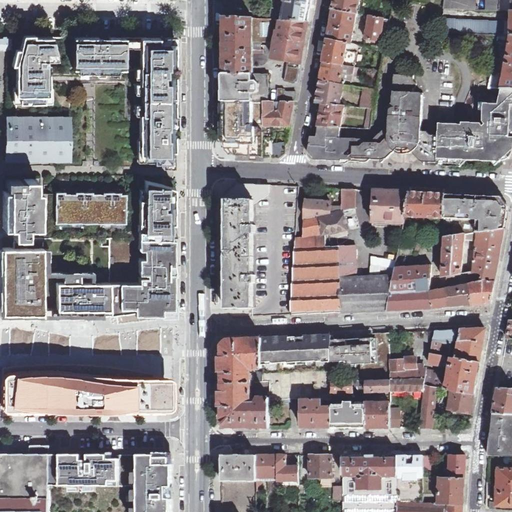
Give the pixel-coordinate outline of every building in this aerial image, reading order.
[(270,18),(309,20),(312,0),(284,0),(283,9),(271,6),(270,18)] [(335,0),(334,8),(357,12),(359,12),(360,0),(335,0)] [(445,0),(444,8),(476,9),(476,6),(476,0),(445,0)] [(501,10),(501,0),(486,0),(486,9),(501,10)] [(511,0),(501,0),(501,10),(511,10),(511,1),(511,2),(511,0)] [(225,15),(237,16),(237,1),(225,1),(225,15)] [(255,8),(253,17),(267,18),(268,10),(255,8)] [(348,42),(350,42),(351,42),(357,12),(334,8),(328,38),(348,42)] [(224,72),(253,72),(253,53),(253,49),(253,40),(253,17),(237,16),(225,15),(224,72)] [(366,38),(380,40),(382,32),(382,29),(385,17),(370,15),(366,38)] [(288,60),(301,62),(309,20),(270,18),(267,18),(253,17),(253,40),(255,40),(257,40),(261,41),(274,41),(276,43),(274,57),(288,60)] [(504,34),(504,27),(504,22),(442,19),(440,31),(504,34)] [(511,35),(511,36),(502,87),(511,88),(511,35)] [(0,48),(11,49),(11,36),(0,36),(0,48)] [(59,37),(22,37),(16,63),(16,104),(55,104),(55,75),(55,62),(66,61),(59,37)] [(55,75),(80,75),(80,37),(59,37),(66,61),(55,62),(55,75)] [(133,37),(80,37),(80,75),(125,75),(125,71),(133,71),(133,49),(133,37)] [(142,37),(133,37),(133,49),(141,49),(142,37)] [(140,98),(174,98),(175,37),(142,37),(141,49),(141,76),(140,98)] [(344,63),(347,49),(348,45),(348,42),(328,38),(324,60),(344,63)] [(347,49),(344,63),(352,65),(355,51),(347,49)] [(298,81),(301,62),(288,60),(284,80),(296,82),(296,81),(298,81)] [(341,83),(341,80),(343,72),(344,63),(324,60),(321,79),(341,83)] [(344,63),(343,72),(353,74),(356,75),(356,73),(357,73),(358,66),(352,65),(344,63)] [(490,87),(499,87),(500,81),(498,81),(500,73),(492,71),(490,87)] [(264,101),(269,101),(269,73),(253,72),(224,72),(224,102),(264,101)] [(438,162),(438,158),(440,135),(431,135),(428,131),(422,131),(424,93),(414,92),(415,88),(416,87),(417,86),(418,84),(417,83),(416,82),(415,81),(415,75),(399,74),(398,84),(394,84),(394,99),(397,99),(397,106),(394,107),(392,109),(391,110),(390,129),(386,129),(383,131),(375,139),(340,137),(341,128),(318,127),(317,137),(311,136),(309,144),(308,150),(310,150),(310,152),(311,154),(313,156),(316,156),(316,160),(321,160),(344,161),(360,162),(362,160),(364,159),(382,160),(382,162),(387,159),(392,154),(396,151),(410,151),(413,151),(419,159),(425,164),(425,159),(428,159),(430,159),(430,161),(438,162)] [(331,103),(341,104),(344,84),(341,83),(321,79),(317,103),(323,104),(331,105),(331,103)] [(369,88),(376,89),(377,82),(370,81),(369,88)] [(361,107),(372,108),(376,89),(369,88),(364,87),(361,107)] [(511,88),(502,87),(499,102),(484,102),(483,119),(487,124),(485,126),(482,123),(463,122),(463,124),(440,123),(440,135),(438,158),(463,160),(500,161),(511,151),(511,88)] [(281,101),(294,101),(296,91),(284,91),(284,88),(277,88),(277,101),(281,101)] [(174,161),(174,98),(140,98),(139,160),(174,161)] [(264,124),(264,101),(224,102),(224,136),(224,143),(235,156),(264,157),(264,137),(264,124)] [(264,125),(290,125),(294,101),(281,101),(281,106),(274,106),(274,101),(269,101),(264,101),(264,124),(264,125)] [(318,127),(341,128),(345,105),(341,104),(331,103),(331,105),(323,104),(318,127)] [(8,116),(3,116),(3,136),(3,158),(34,159),(69,159),(70,117),(16,116),(8,116)] [(264,157),(279,158),(285,153),(287,143),(273,142),(274,137),(264,137),(264,157)] [(438,158),(438,162),(439,165),(463,167),(463,160),(438,158)] [(145,190),(140,190),(141,239),(141,253),(146,253),(146,262),(141,262),(142,285),(112,285),(114,316),(116,316),(137,314),(137,318),(153,318),(163,318),(163,321),(179,320),(179,312),(177,312),(177,190),(145,180),(145,190)] [(254,200),(263,197),(269,193),(269,190),(270,185),(238,183),(224,197),(224,200),(226,200),(254,200)] [(253,308),(252,308),(252,316),(291,314),(293,280),(295,239),(298,186),(280,185),(270,185),(269,190),(269,193),(263,197),(254,200),(253,308)] [(41,187),(12,187),(13,197),(7,197),(6,240),(6,255),(45,252),(47,198),(41,198),(41,187)] [(342,205),(342,211),(343,211),(355,209),(355,189),(343,188),(342,205)] [(355,189),(355,209),(364,207),(365,190),(355,189)] [(405,222),(406,215),(410,192),(392,191),(390,191),(389,190),(386,190),(385,191),(373,190),(372,221),(405,222)] [(406,215),(444,217),(445,217),(446,194),(425,193),(410,192),(406,215)] [(126,195),(57,194),(57,226),(126,227),(126,195)] [(475,232),(505,228),(509,209),(498,196),(483,195),(446,194),(445,217),(444,217),(471,218),(472,218),(476,218),(475,232)] [(225,308),(252,308),(253,308),(254,200),(226,200),(225,308)] [(319,215),(331,213),(331,205),(332,202),(306,200),(305,217),(319,215)] [(319,215),(323,234),(326,233),(347,229),(343,211),(342,211),(331,213),(319,215)] [(304,237),(295,239),(293,280),(339,278),(338,246),(326,246),(326,233),(323,234),(319,215),(305,217),(304,237)] [(444,235),(465,233),(475,232),(476,218),(472,218),(471,218),(444,217),(443,236),(444,235)] [(481,279),(496,280),(505,228),(475,232),(465,233),(465,239),(476,240),(473,271),(481,273),(481,279)] [(465,239),(465,233),(444,235),(442,276),(461,273),(465,239)] [(339,278),(362,277),(361,269),(357,269),(356,245),(338,246),(339,278)] [(6,255),(1,254),(2,318),(46,318),(46,273),(45,252),(6,255)] [(376,259),(370,259),(370,266),(371,267),(371,276),(394,275),(395,267),(375,264),(376,259)] [(410,279),(412,309),(433,308),(431,292),(432,264),(421,265),(412,266),(395,267),(394,275),(393,280),(410,279)] [(46,273),(46,318),(114,316),(112,285),(95,286),(96,272),(46,273)] [(339,278),(341,312),(387,310),(393,280),(394,275),(371,276),(362,277),(339,278)] [(339,278),(293,280),(291,314),(341,312),(339,278)] [(393,280),(387,310),(412,309),(410,279),(393,280)] [(447,288),(448,306),(459,305),(484,303),(491,303),(496,280),(481,279),(481,281),(457,286),(454,287),(447,288)] [(431,292),(433,308),(448,306),(447,288),(431,292)] [(456,357),(480,362),(486,330),(485,329),(461,330),(458,342),(456,357)] [(458,342),(461,330),(435,331),(431,352),(446,355),(448,356),(451,343),(453,344),(454,341),(458,342)] [(366,380),(391,379),(391,360),(390,332),(375,333),(376,338),(366,338),(365,340),(365,345),(366,345),(366,348),(359,348),(359,345),(360,345),(347,345),(347,339),(332,340),(332,381),(352,380),(366,380)] [(302,399),(322,399),(332,399),(332,394),(332,392),(332,381),(332,340),(332,336),(332,335),(296,337),(277,337),(262,338),(262,368),(263,379),(263,381),(270,381),(270,397),(270,399),(302,398),(302,399)] [(250,368),(262,368),(262,338),(228,339),(222,345),(222,382),(251,382),(251,373),(248,371),(250,368)] [(446,355),(431,352),(429,363),(444,365),(446,355)] [(451,390),(474,395),(475,394),(478,376),(478,375),(478,374),(479,373),(478,373),(479,365),(480,365),(480,364),(480,362),(456,357),(451,356),(447,379),(446,389),(451,390)] [(391,379),(425,378),(426,373),(427,370),(420,371),(420,366),(414,366),(414,357),(405,357),(405,360),(391,360),(391,379)] [(172,405),(173,402),(173,379),(172,377),(170,375),(168,375),(166,375),(161,375),(133,374),(108,374),(86,371),(68,369),(14,370),(7,371),(4,372),(3,373),(1,376),(1,408),(65,410),(91,411),(108,411),(122,409),(165,409),(167,408),(169,408),(171,406),(172,405)] [(425,378),(425,385),(437,387),(442,388),(444,378),(439,377),(439,375),(426,373),(425,378)] [(425,385),(425,378),(391,379),(391,390),(424,390),(425,385)] [(391,391),(391,390),(391,379),(366,380),(365,391),(391,391)] [(334,392),(353,391),(352,385),(352,380),(332,381),(332,392),(334,392)] [(251,382),(222,382),(222,421),(227,427),(270,427),(270,399),(270,397),(258,397),(255,402),(251,402),(251,382)] [(436,397),(436,393),(437,387),(425,385),(424,390),(420,428),(433,428),(434,413),(436,397)] [(451,396),(451,390),(446,389),(442,388),(437,387),(436,393),(442,394),(441,397),(447,399),(448,395),(451,396)] [(494,412),(511,413),(511,388),(506,388),(498,387),(496,400),(494,412)] [(474,395),(451,390),(451,396),(449,409),(471,413),(474,395)] [(366,427),(391,428),(391,410),(391,402),(369,403),(369,397),(366,397),(366,403),(366,427)] [(332,427),(332,407),(326,407),(324,408),(322,408),(322,399),(302,399),(302,427),(332,427)] [(332,427),(366,427),(366,403),(364,403),(364,404),(352,404),(352,402),(345,402),(345,404),(332,404),(332,407),(332,427)] [(391,428),(399,428),(399,410),(391,410),(391,428)] [(488,454),(511,455),(511,413),(494,412),(488,454)] [(443,414),(434,413),(433,428),(442,428),(443,414)] [(50,453),(51,484),(123,484),(123,458),(110,457),(109,453),(91,453),(91,458),(84,458),(84,453),(64,453),(50,453)] [(137,502),(136,511),(172,511),(173,487),(173,453),(138,454),(137,485),(137,502)] [(51,511),(51,484),(49,455),(49,454),(44,454),(38,454),(0,454),(0,511),(51,511)] [(256,481),(256,477),(257,454),(229,454),(222,461),(222,481),(256,481)] [(256,477),(277,477),(277,455),(257,454),(256,477)] [(298,481),(298,466),(289,466),(289,462),(287,462),(287,455),(277,455),(277,477),(277,481),(298,481)] [(310,477),(321,477),(321,455),(310,455),(310,477)] [(321,477),(331,477),(332,455),(321,455),(321,477)] [(399,475),(399,455),(343,455),(343,475),(359,475),(359,488),(382,488),(382,475),(399,475)] [(423,502),(424,469),(424,455),(399,455),(399,475),(398,502),(423,502)] [(440,477),(465,478),(466,456),(450,455),(450,472),(440,472),(440,477)] [(497,506),(511,506),(511,468),(498,468),(497,506)] [(359,475),(343,475),(343,486),(343,501),(342,511),(398,511),(398,502),(399,475),(382,475),(382,488),(359,488),(359,475)] [(440,503),(465,503),(465,478),(440,477),(440,503)] [(343,486),(333,486),(333,501),(343,501),(343,486)] [(465,511),(465,503),(440,503),(423,502),(398,502),(398,511),(465,511)]
